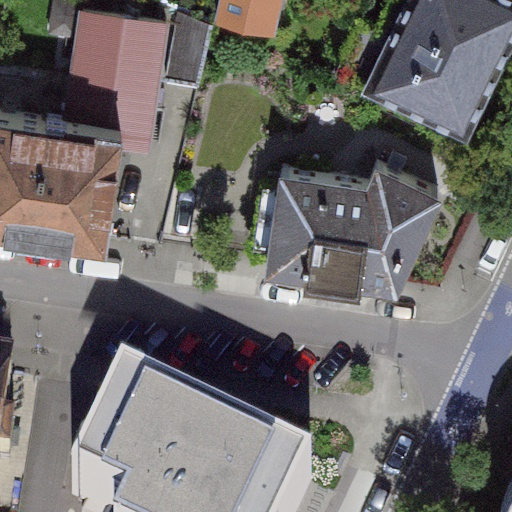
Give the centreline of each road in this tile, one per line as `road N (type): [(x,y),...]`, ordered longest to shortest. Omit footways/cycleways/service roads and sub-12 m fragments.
road 1 (residential): [(483,352),(0,282)]
road 2 (residential): [(483,352),(408,511)]
